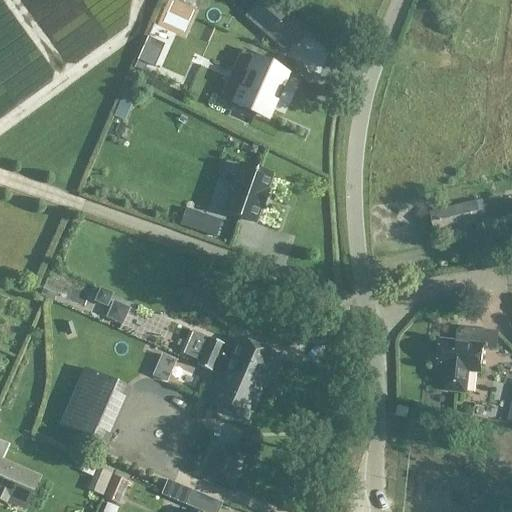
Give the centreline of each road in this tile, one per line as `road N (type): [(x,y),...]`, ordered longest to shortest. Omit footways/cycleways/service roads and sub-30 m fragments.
road 1 (unclassified): [(400,0),(367,87),(353,177),(376,390),(379,511)]
road 2 (unknown): [(364,306),(511,271)]
